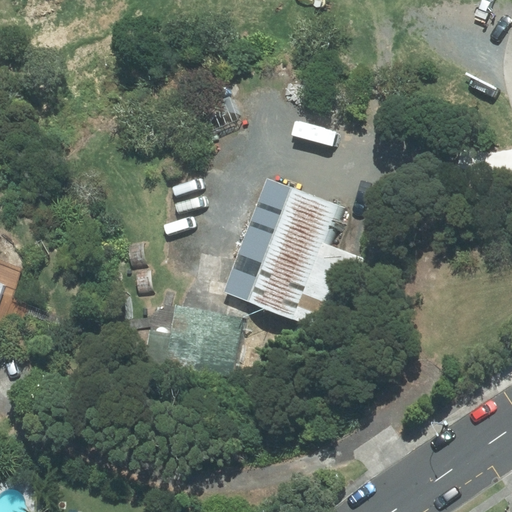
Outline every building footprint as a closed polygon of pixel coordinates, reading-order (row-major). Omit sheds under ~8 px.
[(233,98),(195,112),(205,137),(242,123),(233,98)] [(269,179),(226,292),(337,335),(366,259),(334,246),(349,209),(269,179)] [(170,196),(138,195),(135,260),(167,261),(170,196)] [(0,305),(8,283),(0,280),(0,305)] [(245,319),(176,306),(171,334),(150,331),(145,363),(235,378),(245,319)] [(278,346),(255,346),(255,379),(278,380),(278,346)]
